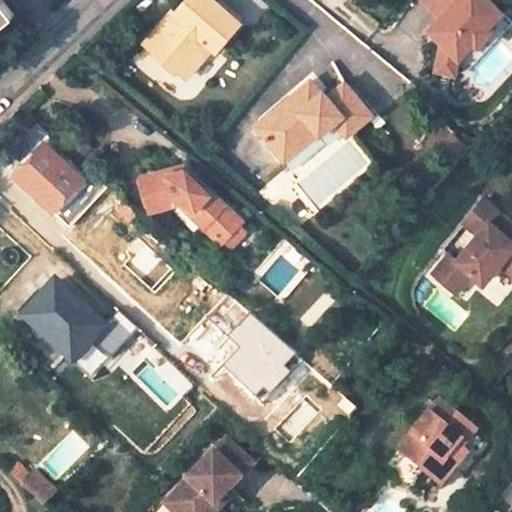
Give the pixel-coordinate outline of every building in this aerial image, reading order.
[(0,0),(0,26),(15,14),(3,0),(0,0)] [(191,0),(177,16),(169,26),(162,21),(146,40),(159,51),(157,54),(170,65),(172,62),(185,73),(208,46),(214,50),(238,21),(213,0),(191,0)] [(423,0),(436,12),(439,9),(444,13),(441,17),(429,30),(442,42),(435,71),(455,76),(459,58),(474,43),(477,46),(491,31),(488,28),(502,12),(489,0),(423,0)] [(444,13),(439,9),(436,12),(441,17),(444,13)] [(169,26),(177,16),(171,11),(162,21),(169,26)] [(306,106),(323,91),(323,90),(312,79),(295,95),(306,106)] [(323,91),(306,106),(295,95),(258,128),(277,149),(294,134),(301,141),(317,127),(321,130),(334,118),(348,131),(369,112),(343,83),(328,96),(323,90),(323,91)] [(17,176),(74,226),(109,186),(87,167),(81,174),(53,149),(59,142),(40,125),(15,153),(28,164),(17,176)] [(284,157),(301,141),(294,134),(277,149),(284,157)] [(246,222),(184,164),(141,176),(152,213),(180,205),(222,244),(226,241),(241,227),(246,222)] [(511,273),(511,237),(509,237),(503,232),(511,223),(485,200),(465,223),(479,235),(458,261),(450,254),(433,274),(457,294),(473,275),(482,283),(499,263),(511,273)] [(118,209),(132,221),(139,213),(125,201),(118,209)] [(232,248),(248,233),(241,227),(226,241),(232,248)] [(106,324),(58,281),(24,319),(73,362),(98,334),(106,324)] [(118,311),(106,324),(98,334),(117,350),(137,328),(118,311)] [(303,360),(251,313),(230,335),(245,349),(226,368),(262,403),(303,360)] [(399,449),(434,478),(448,462),(455,468),(469,453),(463,448),(478,430),(441,399),(399,449)] [(198,511),(216,511),(222,506),(213,497),(220,488),(226,494),(256,463),(228,436),(165,502),(174,511),(198,511)] [(448,462),(434,478),(442,485),(455,468),(448,462)]
